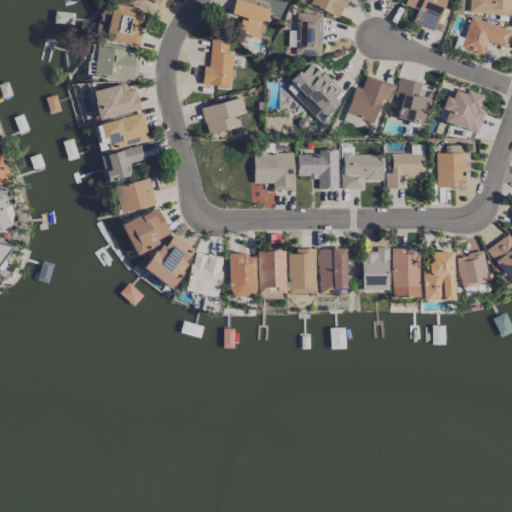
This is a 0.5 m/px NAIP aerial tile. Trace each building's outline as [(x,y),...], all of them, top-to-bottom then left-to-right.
[(266,8),(252,5),(253,0),(232,0),(229,14),(240,17),(236,32),(259,38),(266,8)] [(342,0),(309,0),(307,5),(335,17),(342,0)] [(404,0),(403,5),(420,11),(415,24),(438,32),(445,10),(441,8),(444,0),(404,0)] [(511,0),(467,0),(467,13),(511,14),(511,0)] [(135,47),(142,10),(110,3),(102,40),(135,47)] [(292,55),(319,56),(320,14),(294,13),(294,31),(287,31),(286,47),(292,47),(292,55)] [(486,42),(504,48),(510,30),(468,17),(458,47),(481,55),(486,42)] [(231,54),(225,54),(226,40),(209,40),(208,66),(201,66),(200,85),(229,86),(231,54)] [(134,81),(137,54),(123,52),(123,47),(87,44),(84,76),(134,81)] [(318,122),(338,103),(332,98),(338,92),(310,62),(284,86),(294,97),(294,96),(318,122)] [(391,84),(364,75),(360,89),(353,87),(344,114),(372,123),(379,100),(386,102),(391,84)] [(429,98),(417,96),(420,82),(396,78),(392,96),(399,97),(394,122),(423,127),(429,98)] [(88,90),(94,120),(137,111),(132,88),(123,90),(121,84),(88,90)] [(476,110),(481,96),(463,91),(462,94),(453,91),(450,99),(443,97),(439,109),(445,110),(441,122),(476,133),(482,112),(476,110)] [(199,108),(206,135),(239,126),(236,115),(244,113),(239,97),(199,108)] [(98,123),(105,150),(146,140),(140,113),(98,123)] [(357,126),(359,118),(343,114),(341,122),(357,126)] [(98,155),(104,181),(129,177),(126,163),(141,160),(139,146),(98,155)] [(352,155),(352,147),(340,147),(341,190),(360,189),(360,180),(380,180),(379,154),(352,155)] [(335,150),(316,151),(316,154),(295,155),(296,178),(316,177),(316,190),(336,189),(335,150)] [(291,152),(251,153),(252,184),(271,183),(271,191),(292,190),(291,152)] [(422,179),(422,153),(389,154),(390,173),(383,173),(383,189),(403,188),(403,179),(422,179)] [(464,153),(434,153),(435,187),(455,187),(455,181),(464,181),(464,153)] [(0,184),(8,181),(0,161),(0,184)] [(118,214),(154,204),(146,178),(111,188),(118,214)] [(0,228),(12,224),(4,205),(0,194),(0,228)] [(167,234),(156,208),(118,223),(131,254),(156,245),(154,239),(167,234)] [(140,268),(165,288),(193,252),(169,233),(140,268)] [(511,283),(511,236),(510,233),(483,250),(506,287),(511,283)] [(9,248),(0,245),(0,266),(3,268),(9,248)] [(359,291),(386,291),(387,248),(374,247),(374,252),(360,252),(359,291)] [(286,254),(286,294),(314,293),(313,248),(293,249),(294,254),(286,254)] [(316,249),(317,294),(344,293),(343,248),(316,249)] [(418,297),(417,254),(407,255),(407,248),(389,248),(390,297),(418,297)] [(255,251),(255,293),(283,293),(282,250),(255,251)] [(213,297),(221,258),(191,252),(183,291),(213,297)] [(451,252),(421,252),(422,301),(451,300),(451,252)] [(460,288),(487,283),(481,252),(454,257),(460,288)] [(226,254),(225,296),(251,296),(251,255),(226,254)]
